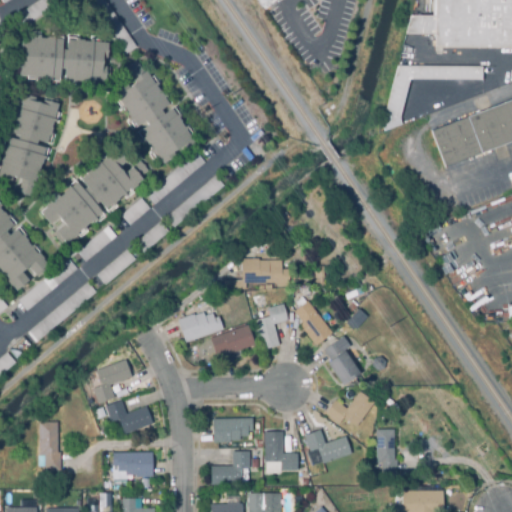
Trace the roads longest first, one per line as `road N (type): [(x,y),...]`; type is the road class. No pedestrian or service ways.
road 1 (residential): [(175,511),(171,393),(145,336)]
road 2 (residential): [(171,393),(291,386)]
